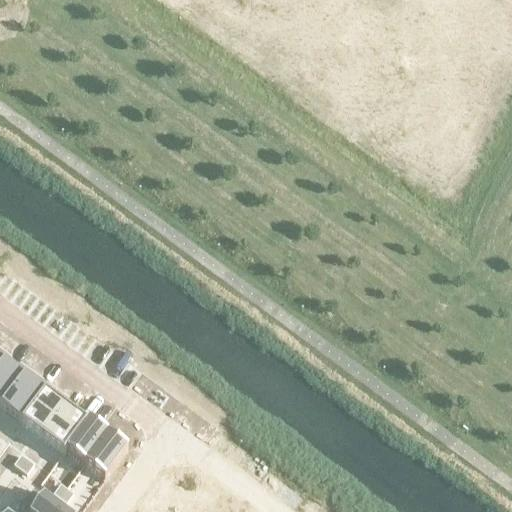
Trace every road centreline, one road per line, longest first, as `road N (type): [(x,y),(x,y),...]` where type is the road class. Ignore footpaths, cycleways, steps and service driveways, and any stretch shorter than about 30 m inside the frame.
road 1 (residential): [(0,309),(169,434)]
road 2 (residential): [(169,434),(273,511)]
